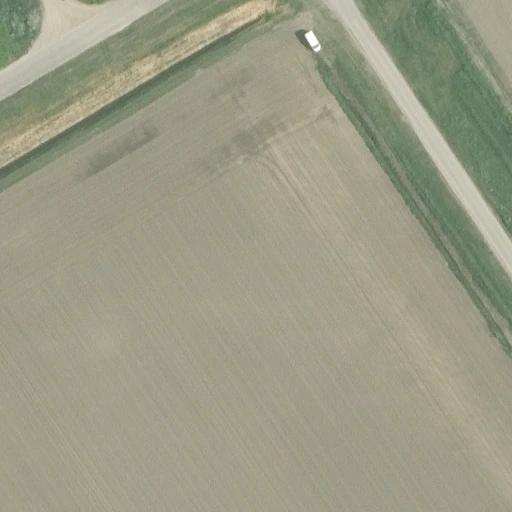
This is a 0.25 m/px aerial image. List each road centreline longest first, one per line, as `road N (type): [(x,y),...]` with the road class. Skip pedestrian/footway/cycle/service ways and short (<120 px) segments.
road 1 (unclassified): [(511,260),(338,0)]
road 2 (unclassified): [(0,85),(144,0)]
